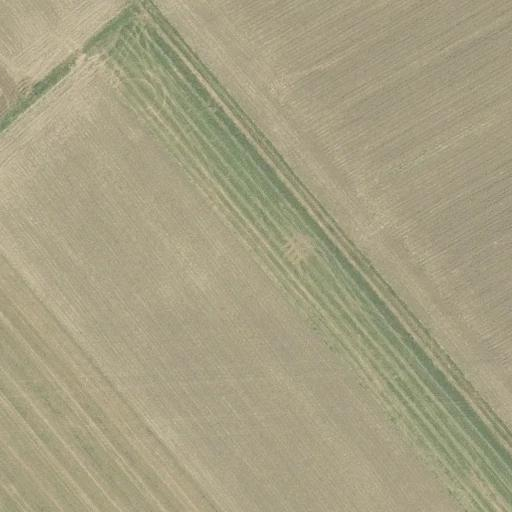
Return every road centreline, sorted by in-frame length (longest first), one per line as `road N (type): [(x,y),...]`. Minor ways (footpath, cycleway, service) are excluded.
road 1 (track): [(511,451),(142,7)]
road 2 (track): [(0,125),(142,7)]
